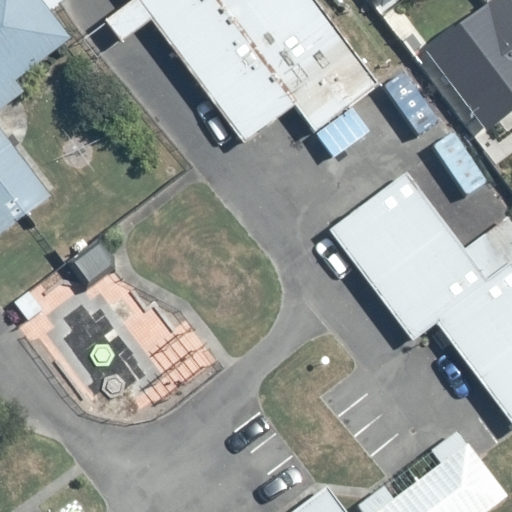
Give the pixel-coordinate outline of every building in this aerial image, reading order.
[(0,76),(58,32),(33,0),(0,0),(0,191),(30,168),(0,128),(0,76)] [(333,40),(301,0),(110,0),(213,132),(333,40)] [(511,392),(511,309),(385,145),(298,211),(383,320),(401,306),(484,413),(511,392)] [(137,361),(62,264),(2,311),(77,408),(137,361)] [(485,511),(503,500),(457,434),(430,452),(437,464),(367,511),(485,511)] [(326,511),(293,470),(238,511),(326,511)]
